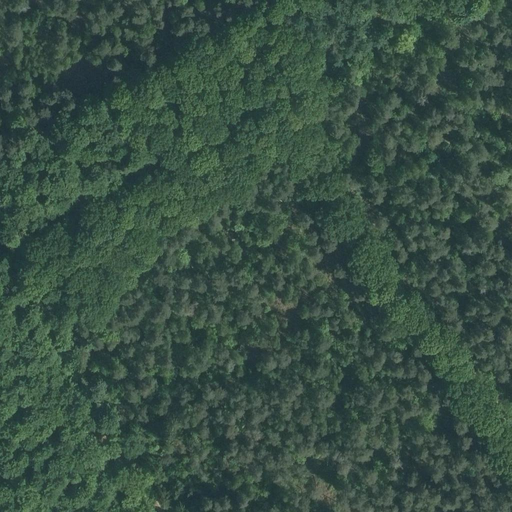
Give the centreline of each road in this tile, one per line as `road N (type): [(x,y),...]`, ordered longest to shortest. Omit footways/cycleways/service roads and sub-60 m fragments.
road 1 (track): [(11,237),(443,0)]
road 2 (track): [(158,511),(11,237)]
road 3 (unknown): [(511,144),(435,23),(481,0)]
